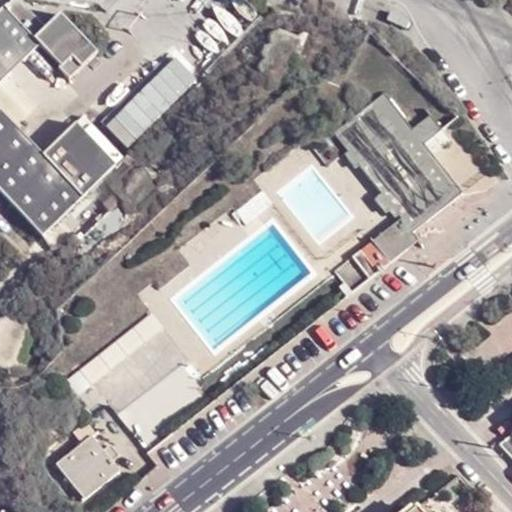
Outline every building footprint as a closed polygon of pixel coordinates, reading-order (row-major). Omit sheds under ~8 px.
[(43,157),(0,112),(0,86),(40,48),(60,69),(58,71),(69,83),(98,55),(60,16),(46,30),(20,0),(18,0),(5,11),(3,9),(0,11),(0,192),(9,202),(43,239),(115,168),(75,125),(43,157)] [(269,45),(273,48),(271,48),(266,49),(263,54),(265,58),(269,61),(264,62),(260,66),(260,72),(264,76),(288,85),(307,38),(306,37),(301,37),(297,40),(281,35),(277,33),(271,35),(268,39),(269,45)] [(424,146),(442,132),(431,118),(413,132),(385,96),(335,135),(403,222),(413,235),(464,195),(436,160),(424,146)] [(127,175),(128,181),(132,184),(131,184),(126,185),(123,189),(123,195),(127,198),(125,198),(121,200),(120,205),(123,210),(140,216),(160,176),(154,176),(139,170),(135,169),(130,171),(127,175)] [(413,235),(403,222),(373,243),(390,265),(419,242),(413,235)] [(0,369),(6,371),(6,374),(9,376),(13,375),(18,369),(31,326),(5,317),(0,318),(0,369)] [(511,446),(506,440),(498,445),(511,459),(511,446)] [(95,443),(60,471),(88,505),(124,478),(95,443)]
